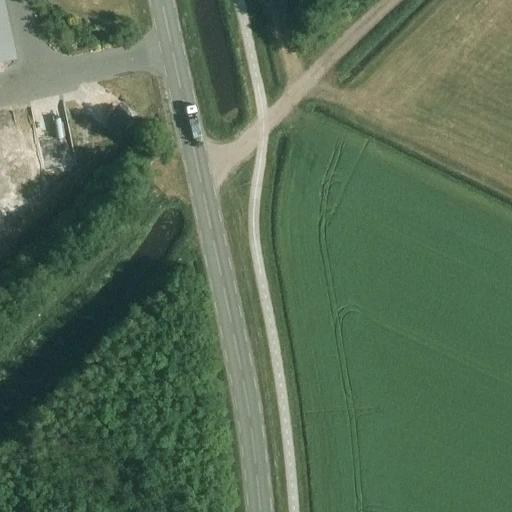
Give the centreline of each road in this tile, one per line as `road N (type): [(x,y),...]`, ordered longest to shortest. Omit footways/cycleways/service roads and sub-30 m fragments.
road 1 (primary): [(257,511),(231,326),(161,0)]
road 2 (track): [(0,363),(164,197),(181,191)]
road 3 (track): [(261,128),(397,0)]
